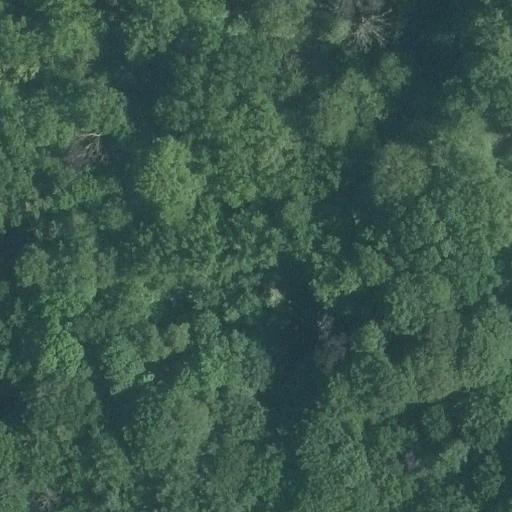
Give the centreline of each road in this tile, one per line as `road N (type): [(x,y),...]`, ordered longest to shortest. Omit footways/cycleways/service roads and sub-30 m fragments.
road 1 (track): [(255,374),(380,343),(498,256),(511,229)]
road 2 (track): [(112,274),(362,294)]
road 3 (unknown): [(181,396),(255,374),(362,294)]
